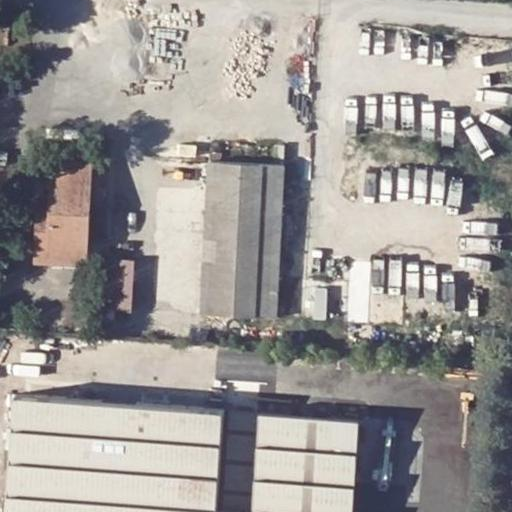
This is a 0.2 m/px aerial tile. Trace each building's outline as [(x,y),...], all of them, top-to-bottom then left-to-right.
[(40,196),(36,260),(87,261),(93,161),(55,158),(52,196),(40,196)] [(207,212),(260,214),(255,314),(277,315),(286,163),(210,159),(207,212)] [(202,311),(255,314),(260,214),(207,212),(202,311)] [(104,307),(133,307),(133,254),(104,254),(104,307)] [(217,511),(218,508),(225,406),(14,391),(5,511),(217,511)] [(224,508),(255,510),(262,411),(231,408),(224,508)] [(255,510),(254,511),(354,511),(361,416),(262,409),(262,411),(255,510)]
